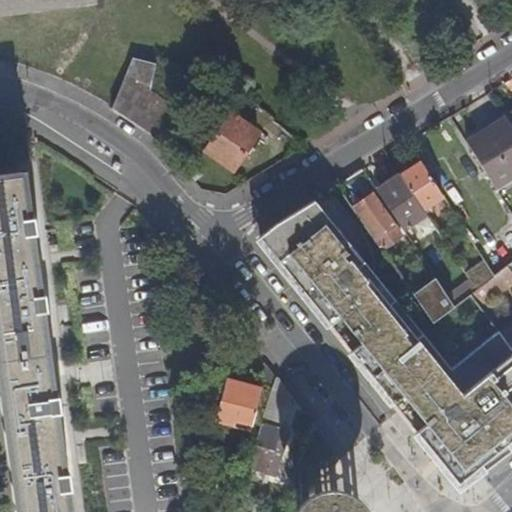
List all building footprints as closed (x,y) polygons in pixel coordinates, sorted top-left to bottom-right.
[(0,0),(0,12),(97,0),(0,0)] [(150,88),(158,62),(134,57),(114,106),(165,141),(168,145),(187,115),(150,88)] [(256,131),(228,112),(204,148),(232,167),(256,131)] [(511,118),(510,115),(468,142),(496,186),(511,174),(511,118)] [(431,202),(444,194),(429,171),(423,161),(401,175),(426,213),(429,218),(433,215),(429,211),(435,207),(431,202)] [(453,187),(439,164),(429,171),(444,194),(453,187)] [(36,291),(30,250),(28,230),(34,230),(31,214),(25,215),(19,171),(0,173),(0,371),(1,381),(19,511),(66,511),(64,487),(68,487),(65,470),(61,470),(53,410),(57,409),(55,392),(51,393),(42,333),(46,332),(45,323),(41,324),(39,307),(43,306),(41,291),(36,291)] [(401,175),(379,190),(400,223),(403,228),(426,213),(401,175)] [(387,247),(407,233),(403,228),(400,223),(395,226),(375,196),(359,206),(387,247)] [(316,198),(260,234),(463,488),(511,450),(511,347),(501,333),(498,329),(452,369),(316,198)] [(486,256),(497,274),(509,265),(511,262),(511,261),(511,260),(511,258),(511,236),(502,243),(502,245),(486,256)] [(510,289),(511,287),(511,269),(509,265),(497,274),(495,276),(477,289),(472,293),(482,307),(508,287),(510,289)] [(471,280),(448,296),(455,306),(472,293),(477,289),(471,280)] [(448,296),(426,311),(433,322),(455,306),(448,296)] [(511,325),(501,333),(511,347),(511,325)] [(242,383),(227,379),(216,420),(235,425),(237,420),(261,427),(277,377),(266,364),(259,388),(248,385),(250,379),(244,377),(242,383)] [(274,448),(291,395),(277,377),(261,427),(256,443),(274,448)] [(352,482),(332,474),(321,476),(310,477),(293,490),(285,510),(285,511),(366,511),(365,500),(352,482)]
